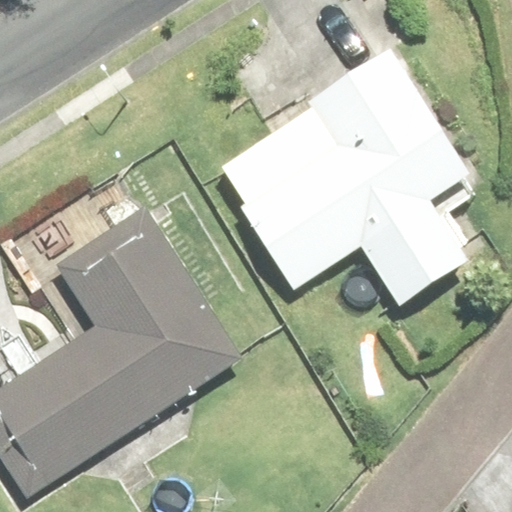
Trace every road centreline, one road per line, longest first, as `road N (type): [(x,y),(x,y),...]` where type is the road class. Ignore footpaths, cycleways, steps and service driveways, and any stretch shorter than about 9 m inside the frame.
road 1 (residential): [(511,359),(392,511)]
road 2 (residential): [(0,74),(111,0)]
